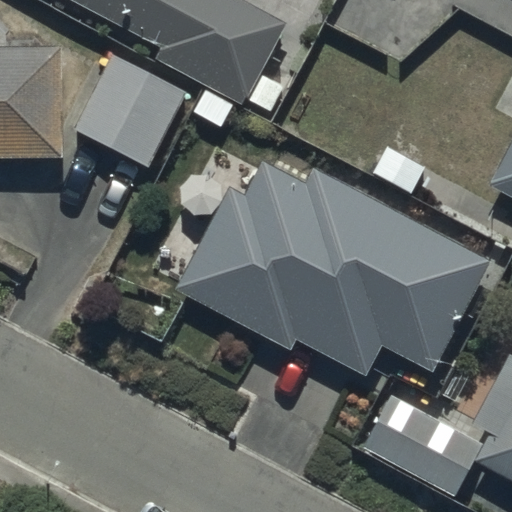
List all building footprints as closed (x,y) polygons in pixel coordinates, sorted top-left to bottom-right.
[(81,0),(160,45),(157,50),(244,100),(291,17),(262,0),(81,0)] [(63,42),(0,41),(0,153),(62,154),(63,42)] [(187,87),(116,49),(77,120),(148,159),(187,87)] [(511,136),(491,173),(511,185),(511,136)] [(243,188),(232,182),(176,280),(293,346),(299,335),(366,372),(384,340),(435,369),(495,261),(318,161),(308,180),(262,155),(243,188)] [(511,347),(473,426),(393,387),(364,445),(459,491),(477,455),(511,472),(511,347)]
